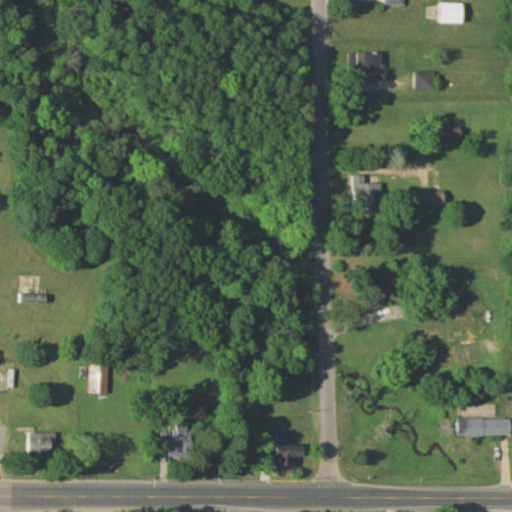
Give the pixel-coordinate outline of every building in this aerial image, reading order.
[(436,5),(436,26),(465,26),(465,5),(436,5)] [(349,55),(349,77),(384,77),(384,55),(349,55)] [(435,75),(416,75),(416,94),(435,94),(435,75)] [(447,143),(463,144),(464,130),(447,130),(447,143)] [(383,213),(383,186),(366,186),(365,178),(351,178),(352,213),(383,213)] [(415,195),(415,210),(447,210),(447,195),(415,195)] [(87,396),(107,396),(107,366),(87,366),(87,396)] [(511,420),(459,420),(459,438),(511,438),(511,420)] [(298,473),(298,460),(310,460),(310,447),(277,447),(277,473),(298,473)]
